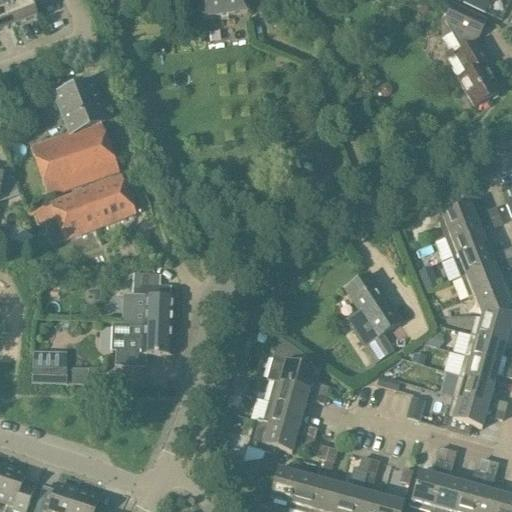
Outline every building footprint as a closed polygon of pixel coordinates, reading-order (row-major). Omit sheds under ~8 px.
[(0,0),(0,32),(14,27),(3,0),(0,0)] [(29,0),(3,0),(14,27),(36,18),(29,0)] [(175,0),(175,2),(187,0),(198,0),(201,21),(247,15),(245,0),(175,0)] [(478,0),(465,0),(463,4),(474,9),(478,0)] [(480,0),(478,0),(474,9),(485,15),(490,5),(480,0)] [(477,39),(478,39),(487,22),(452,5),(444,23),(445,23),(461,51),(455,55),(467,75),(458,81),(475,109),(500,95),(484,67),(487,65),(475,44),(477,39)] [(240,41),(239,32),(220,32),(220,41),(240,41)] [(30,149),(48,197),(117,172),(100,123),(103,122),(90,85),(57,96),(70,135),(30,149)] [(13,180),(3,178),(0,191),(0,203),(19,196),(13,180)] [(121,179),(50,206),(35,212),(41,227),(56,221),(64,243),(135,217),(121,179)] [(444,240),(478,226),(470,206),(435,219),(444,240)] [(498,218),(495,210),(483,215),(486,223),(498,218)] [(498,218),(486,223),(490,232),(502,227),(498,218)] [(478,226),(444,240),(452,260),(486,246),(478,226)] [(22,231),(15,242),(25,250),(33,239),(22,231)] [(486,246),(452,260),(460,280),(494,266),(486,246)] [(511,259),(511,253),(511,250),(499,255),(502,263),(511,259)] [(511,259),(502,263),(506,272),(511,269),(511,259)] [(468,300),(507,284),(502,286),(494,266),(460,280),(468,300)] [(123,297),(122,326),(172,328),(173,327),(172,327),(173,299),(170,299),(170,289),(159,288),(159,277),(133,276),(132,298),(123,297)] [(368,276),(345,291),(359,313),(346,322),(375,366),(393,354),(382,337),(400,325),(368,276)] [(473,298),(481,318),(511,316),(511,312),(510,307),(511,306),(511,296),(507,284),(468,300),(468,301),(473,298)] [(511,321),(511,316),(481,318),(475,338),(470,336),(469,337),(510,349),(511,343),(511,326),(511,321)] [(171,357),(172,328),(137,327),(112,326),(111,353),(115,353),(115,369),(143,370),(144,356),(171,357)] [(510,349),(469,337),(464,358),(499,368),(505,348),(510,349)] [(313,394),(326,398),(328,390),(311,385),(315,372),(307,370),(309,362),(278,339),(272,360),(266,381),(309,393),(309,394),(313,395),(313,394)] [(414,355),(411,364),(423,368),(426,358),(414,355)] [(499,368),(464,358),(458,379),(493,389),(499,368)] [(511,371),(504,369),(501,378),(511,381),(511,371)] [(32,371),(32,385),(64,386),(64,372),(32,371)] [(378,379),(376,388),(396,393),(398,384),(378,379)] [(493,389),(458,379),(452,400),(487,410),(493,389)] [(303,414),(309,394),(309,393),(266,381),(266,382),(273,384),(268,404),(303,414)] [(313,394),(313,395),(311,403),(323,406),(326,398),(313,394)] [(420,420),(426,399),(414,396),(407,417),(420,420)] [(487,410),(452,400),(446,421),(481,431),(487,410)] [(492,411),(504,414),(507,405),(494,402),(492,411)] [(262,425),(297,435),(303,414),(268,404),(262,424),(262,425)] [(492,411),(490,420),(502,423),(504,414),(492,411)] [(291,456),(297,435),(262,425),(262,424),(255,422),(247,449),(265,454),(266,453),(277,457),(279,453),(291,456)] [(302,436),(314,440),(316,431),(304,427),(302,436)] [(302,436),(299,445),(312,448),(314,440),(302,436)] [(328,450),(320,448),(316,461),(325,463),(328,450)] [(328,450),(325,463),(334,466),(338,453),(328,450)] [(431,511),(440,480),(448,453),(439,450),(432,477),(419,473),(409,509),(419,511),(431,511)] [(453,511),(461,485),(448,482),(456,455),(448,453),(440,480),(431,511),(453,511)] [(233,454),(224,455),(225,466),(234,465),(233,454)] [(264,454),(262,462),(260,470),(274,474),(278,457),(264,454)] [(356,511),(370,462),(362,460),(359,471),(354,470),(350,483),(351,484),(349,490),(341,488),(333,511),(356,511)] [(378,511),(382,499),(362,494),(367,474),(375,477),(379,464),(370,462),(356,511),(378,511)] [(489,464),(481,462),(477,475),(486,477),(489,464)] [(489,464),(486,477),(495,480),(499,467),(489,464)] [(0,481),(0,503),(14,508),(13,511),(26,511),(33,491),(22,487),(25,476),(4,469),(0,481)] [(288,511),(299,476),(277,470),(265,511),(288,511)] [(403,471),(400,484),(409,487),(413,474),(403,471)] [(290,511),(311,511),(320,482),(299,476),(288,511),(289,511),(290,511)] [(333,511),(341,488),(320,482),(311,511),(333,511)] [(378,511),(401,511),(409,487),(400,484),(396,483),(390,502),(382,499),(378,511)] [(475,511),(482,491),(461,485),(453,511),(475,511)] [(71,511),(77,494),(56,486),(53,497),(41,493),(34,511),(71,511)] [(498,511),(502,497),(482,491),(475,511),(498,511)] [(77,494),(71,511),(96,511),(95,511),(99,501),(77,494)] [(511,511),(511,499),(502,497),(498,511),(511,511)]
